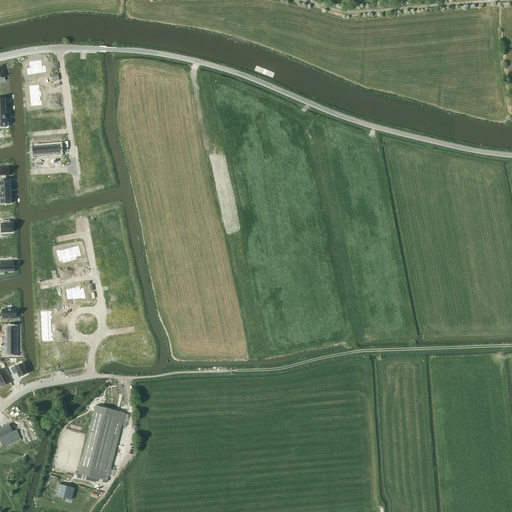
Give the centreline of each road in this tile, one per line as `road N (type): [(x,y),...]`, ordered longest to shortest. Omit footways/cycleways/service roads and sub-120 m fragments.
road 1 (tertiary): [(59,48),(187,59),(367,125),(511,156)]
road 2 (residential): [(59,48),(74,168)]
